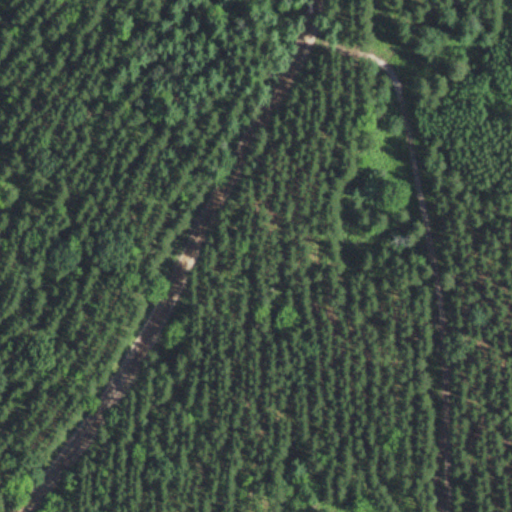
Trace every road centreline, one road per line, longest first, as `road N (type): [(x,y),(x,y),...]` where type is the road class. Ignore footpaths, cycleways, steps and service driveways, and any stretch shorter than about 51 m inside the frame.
road 1 (residential): [(28,511),(106,398),(308,0)]
road 2 (track): [(440,511),(445,388),(432,190),(364,0)]
